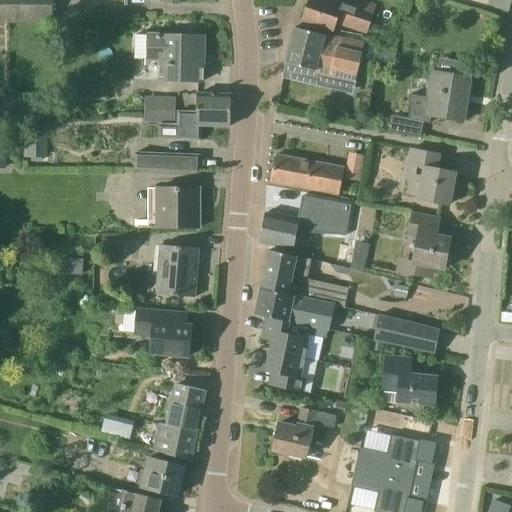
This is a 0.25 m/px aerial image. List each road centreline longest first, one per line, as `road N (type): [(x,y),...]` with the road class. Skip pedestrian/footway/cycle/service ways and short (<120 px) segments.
road 1 (residential): [(218,506),(247,106),(241,0)]
road 2 (residential): [(458,511),(484,330)]
road 3 (residential): [(484,330),(497,181)]
